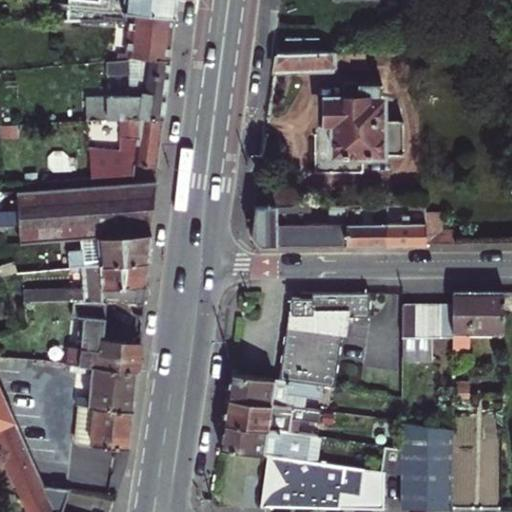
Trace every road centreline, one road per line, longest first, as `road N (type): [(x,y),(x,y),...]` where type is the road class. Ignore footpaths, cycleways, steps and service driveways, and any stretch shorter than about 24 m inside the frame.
road 1 (tertiary): [(511,269),(207,272)]
road 2 (primary): [(186,273),(144,511)]
road 3 (primary): [(178,511),(207,272)]
road 4 (primary): [(205,176),(229,0)]
